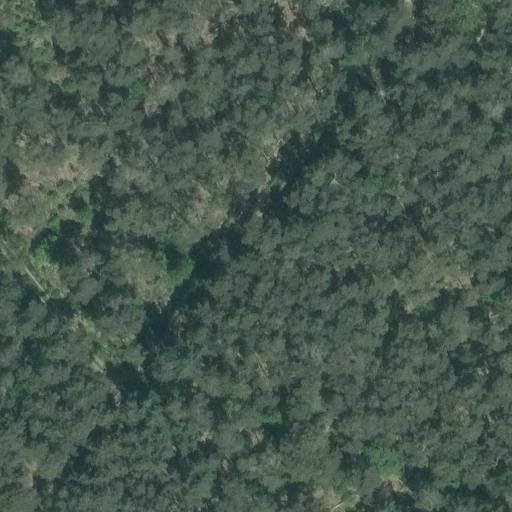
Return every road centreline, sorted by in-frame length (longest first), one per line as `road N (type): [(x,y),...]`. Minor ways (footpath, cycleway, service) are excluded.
road 1 (track): [(35,511),(326,137)]
road 2 (track): [(130,385),(0,225)]
